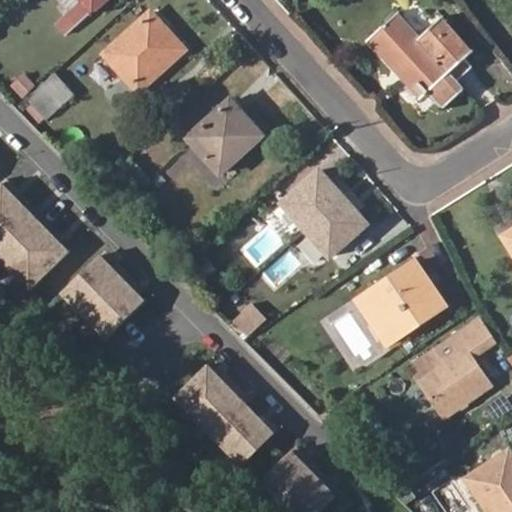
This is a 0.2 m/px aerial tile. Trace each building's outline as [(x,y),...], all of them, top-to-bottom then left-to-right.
[(80,0),(67,12),(77,25),(104,0),(80,0)] [(489,0),(495,10),(511,0),(489,0)] [(139,91),(185,49),(151,14),(105,56),(139,91)] [(368,41),(397,73),(401,69),(427,97),(430,94),(445,110),(466,92),(456,82),(474,66),(473,65),(448,39),(431,54),(395,17),(368,41)] [(21,72),(8,85),(21,98),(35,85),(21,72)] [(37,92),(59,115),(79,96),(57,74),(37,92)] [(221,171),(262,135),(232,101),(190,138),(193,141),(221,171)] [(132,196),(153,177),(134,156),(113,175),(132,196)] [(319,168),(282,201),(306,228),(342,194),(319,168)] [(348,189),(336,176),(330,180),(342,194),(348,189)] [(3,181),(0,183),(0,259),(28,289),(68,250),(3,181)] [(355,208),(361,203),(348,189),(342,194),(355,208)] [(306,228),(330,254),(367,221),(342,194),(306,228)] [(511,251),(511,226),(501,235),(511,251)] [(144,298),(99,254),(63,291),(108,335),(144,298)] [(188,269),(203,283),(217,270),(202,255),(188,269)] [(364,292),(394,337),(444,305),(432,286),(425,290),(419,280),(425,276),(415,260),(364,292)] [(432,286),(425,276),(419,280),(425,290),(432,286)] [(385,343),(394,337),(364,292),(355,297),(385,343)] [(230,320),(247,338),(266,319),(248,301),(230,320)] [(471,357),(494,341),(478,317),(434,348),(444,362),(419,380),(445,415),(490,383),(471,357)] [(213,356),(172,394),(238,463),(279,424),(213,356)] [(490,421),(511,409),(504,393),(481,405),(490,421)] [(315,511),(340,487),(295,443),(259,480),(291,511),(315,511)] [(511,511),(511,456),(507,449),(464,477),(487,511),(511,511)]
